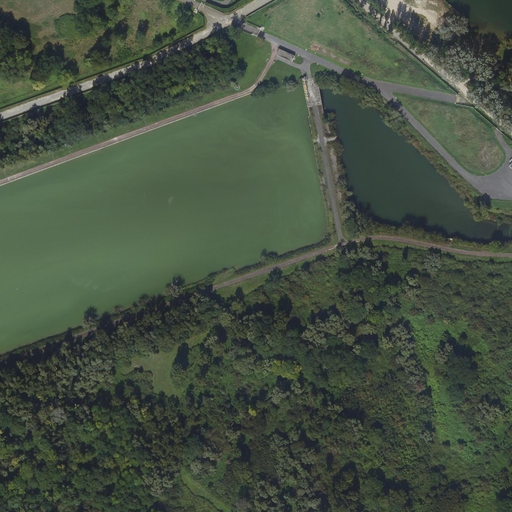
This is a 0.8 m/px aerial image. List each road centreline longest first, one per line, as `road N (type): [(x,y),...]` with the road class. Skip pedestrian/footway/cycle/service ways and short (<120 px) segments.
road 1 (track): [(0,365),(360,239),(511,255)]
road 2 (track): [(276,40),(253,89),(0,183)]
road 3 (unclassified): [(0,115),(142,65),(226,22)]
